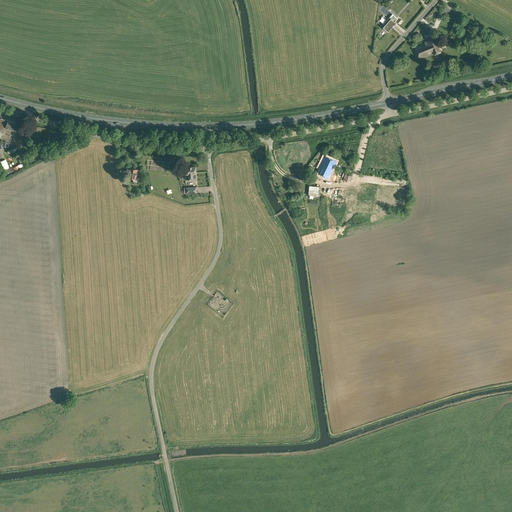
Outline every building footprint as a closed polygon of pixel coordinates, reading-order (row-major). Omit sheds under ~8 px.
[(387,17),(392,14),(386,5),(381,8),(387,17)] [(386,24),(383,27),(388,32),(396,23),(395,21),(397,18),(392,14),(384,23),(386,24)] [(385,16),(379,22),(382,25),(388,19),(385,16)] [(428,39),(428,40),(424,41),(425,42),(415,46),(420,59),(434,53),(434,54),(441,51),(435,36),(428,39)] [(12,138),(9,137),(11,129),(18,131),(20,124),(1,118),(0,119),(0,137),(5,139),(4,142),(10,144),(12,138)] [(41,148),(38,149),(30,151),(33,159),(43,156),(41,148)] [(344,173),(332,167),(336,161),(324,155),(322,158),(323,159),(316,173),(327,178),(340,183),(344,173)] [(195,166),(184,167),(185,174),(185,179),(195,179),(195,174),(196,174),(195,166)] [(12,167),(7,169),(0,172),(0,179),(15,172),(12,167)] [(126,177),(133,178),(132,182),(138,183),(139,177),(137,176),(138,169),(128,167),(126,177)] [(329,206),(358,207),(358,194),(329,194),(329,206)] [(385,201),(385,200),(385,199),(384,198),(384,196),(383,195),(381,194),(380,194),(379,194),(378,194),(377,194),(375,194),(374,195),(373,196),(373,197),(372,198),(372,199),(372,200),(372,202),(372,203),(373,204),(374,205),(376,206),(377,207),(378,207),(380,207),(381,206),(382,206),(383,205),(384,203),(385,201)] [(391,203),(407,206),(408,200),(392,198),(391,203)]
